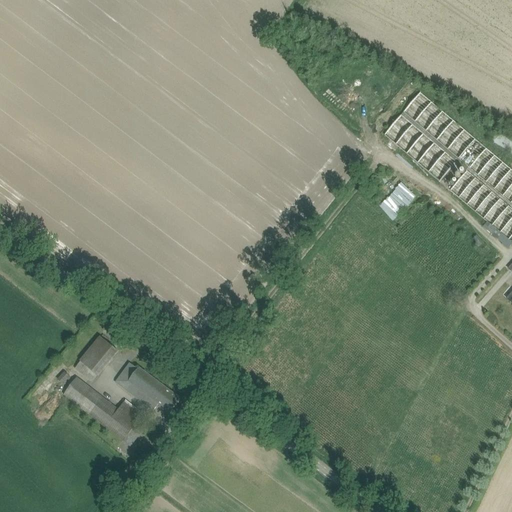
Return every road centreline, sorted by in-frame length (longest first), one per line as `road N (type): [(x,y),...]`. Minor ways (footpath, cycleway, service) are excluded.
road 1 (track): [(511,346),(471,308),(508,254),(382,146),(206,382)]
road 2 (unclassified): [(377,511),(0,227)]
